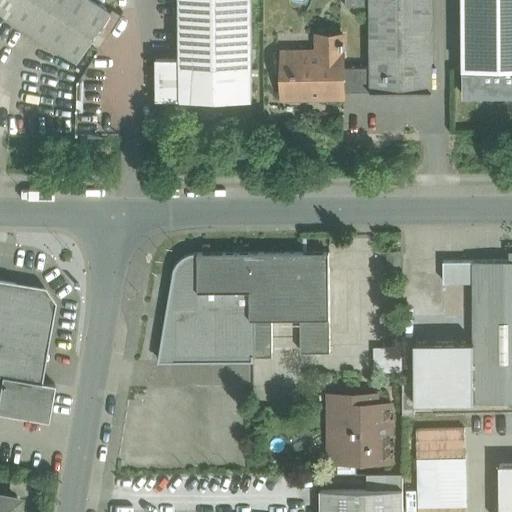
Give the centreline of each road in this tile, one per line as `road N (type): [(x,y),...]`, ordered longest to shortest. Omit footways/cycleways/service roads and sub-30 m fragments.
road 1 (unclassified): [(121,216),(511,212)]
road 2 (unclassified): [(121,216),(69,511)]
road 3 (unclassified): [(0,214),(121,216)]
